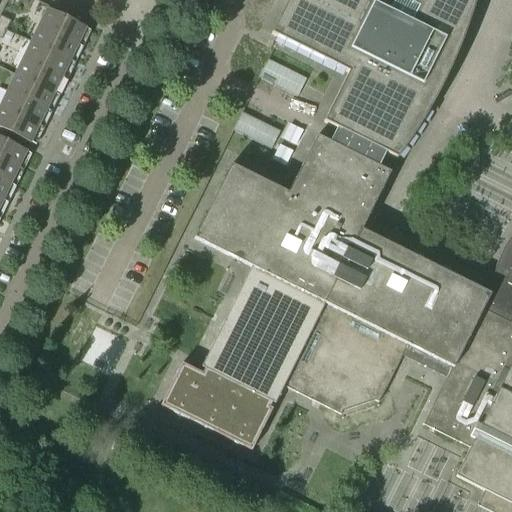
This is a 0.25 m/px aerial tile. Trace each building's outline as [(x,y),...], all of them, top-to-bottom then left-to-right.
[(287,194),(230,166),(193,239),(251,268),(201,368),(204,369),(201,374),(181,364),(160,406),(251,451),(272,409),(268,408),(271,403),(274,405),(283,387),(340,415),(342,411),(374,401),(378,403),(407,346),(455,370),(436,408),(432,406),(422,425),(469,449),(453,481),(482,495),(476,506),(489,511),(511,511),(511,234),(511,236),(508,240),(505,245),(503,249),(500,254),(498,259),(496,264),(495,269),(493,275),(492,280),(485,293),(361,231),(367,219),(389,174),(377,168),(384,154),(397,160),(398,158),(411,138),(418,128),(424,118),(430,107),(436,97),(441,86),(447,75),(452,65),(456,54),(461,42),(465,31),(469,20),(475,0),(288,0),(271,35),(348,73),(323,123),(336,129),(329,144),(316,137),(287,194)] [(85,28),(51,11),(0,116),(0,129),(30,143),(85,28)] [(0,28),(6,31),(10,22),(0,16),(0,28)] [(257,59),(251,73),(290,90),(296,77),(257,59)] [(224,125),(262,142),(269,125),(232,108),(224,125)] [(0,205),(26,151),(0,138),(0,205)] [(49,328),(38,362),(101,382),(120,323),(105,319),(102,328),(93,325),(96,317),(71,309),(63,333),(49,328)]
